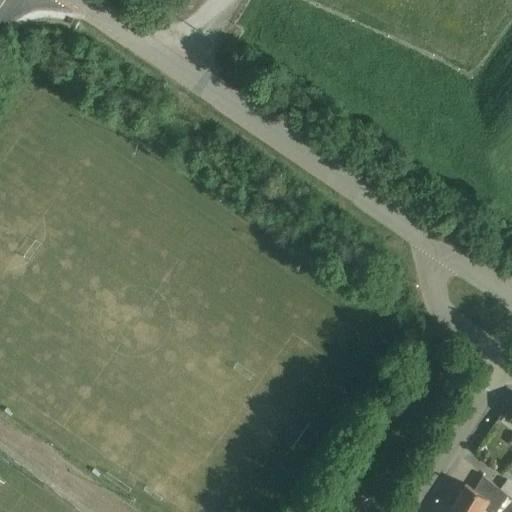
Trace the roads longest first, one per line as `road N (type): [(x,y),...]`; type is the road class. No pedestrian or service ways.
road 1 (tertiary): [(424,234),(80,0)]
road 2 (residential): [(410,511),(507,362)]
